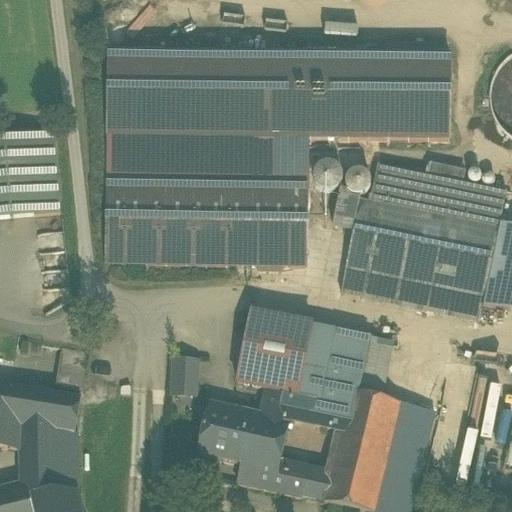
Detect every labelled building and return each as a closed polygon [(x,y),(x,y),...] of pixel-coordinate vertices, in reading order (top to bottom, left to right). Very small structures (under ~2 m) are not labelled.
[(410,48),(409,57),(444,58),(444,48),(410,48)] [(310,142),(448,145),(450,58),(444,58),(409,57),(110,53),(108,139),(310,142)] [(511,57),(505,62),(493,78),(489,96),(492,116),(503,132),(511,138),(511,57)] [(0,141),(0,222),(60,217),(54,137),(0,141)] [(309,187),(310,142),(108,139),(107,184),(308,187),(309,187)] [(424,176),(463,185),(466,170),(427,162),(424,176)] [(333,166),(322,166),(314,174),(314,185),(323,193),(334,193),(341,184),(341,173),(333,166)] [(378,166),(376,176),(504,204),(506,194),(463,185),(424,176),(378,166)] [(479,174),(476,172),(472,173),(470,174),(468,177),(468,180),(468,183),(471,185),(473,186),(477,186),(480,185),(481,182),(481,178),(481,176),(479,174)] [(368,193),(370,185),(367,177),(359,174),(351,176),(346,183),(347,193),(352,197),(361,198),(368,193)] [(490,175),(486,175),(483,177),(481,180),(481,183),(482,186),(484,187),(486,189),(489,189),(492,188),(494,186),(496,183),(496,180),(495,178),(493,176),(490,175)] [(345,273),(484,303),(497,238),(499,228),(504,204),(376,176),(369,205),(360,203),(353,235),(345,273)] [(106,268),(306,271),(308,187),(107,184),(106,268)] [(352,197),(347,193),(341,193),(334,232),(353,235),(360,203),(361,198),(352,197)] [(511,241),(511,293),(507,315),(511,316),(511,230),(499,228),(497,238),(511,241)] [(511,293),(511,241),(497,238),(484,303),(482,310),(507,315),(511,293)] [(484,303),(345,273),(341,297),(479,326),(482,310),(484,303)] [(238,388),(297,399),(312,328),(252,316),(238,388)] [(329,329),(351,332),(353,321),(330,318),(329,329)] [(333,334),(312,328),(297,399),(296,403),(303,405),(318,408),(326,368),(333,334)] [(333,334),(326,368),(362,376),(357,398),(381,403),(393,347),(333,334)] [(90,356),(62,351),(55,390),(84,394),(90,356)] [(198,365),(174,364),(172,400),(196,401),(198,365)] [(350,396),(357,398),(362,376),(326,368),(318,408),(314,428),(314,429),(341,436),(350,396)] [(0,450),(18,453),(20,453),(24,425),(75,435),(80,400),(0,387),(0,450)] [(374,511),(399,408),(381,403),(357,398),(350,396),(341,436),(331,475),(329,486),(324,506),(324,507),(344,511),(374,511)] [(302,503),(302,502),(307,481),(278,475),(280,463),(290,423),(298,425),(303,405),(296,403),(268,397),(262,419),(250,417),(238,467),(242,468),(238,488),(302,503)] [(318,408),(303,405),(298,425),(314,428),(318,408)] [(199,458),(238,467),(250,417),(210,408),(199,458)] [(412,511),(435,416),(399,408),(374,511),(412,511)] [(18,453),(26,485),(31,511),(81,511),(77,494),(76,435),(75,435),(24,425),(20,453),(18,453)] [(331,475),(280,463),(278,475),(307,481),(329,486),(331,475)] [(302,502),(324,506),(329,486),(307,481),(302,502)] [(0,511),(31,511),(26,485),(0,491),(0,511)]
